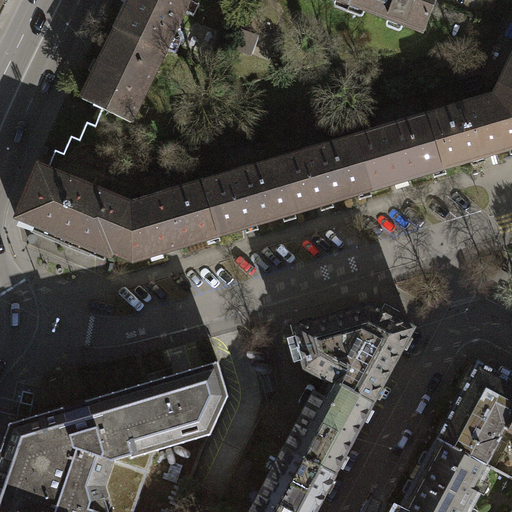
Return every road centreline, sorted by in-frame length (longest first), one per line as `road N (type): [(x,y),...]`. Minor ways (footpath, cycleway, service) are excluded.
road 1 (residential): [(23,323),(90,332),(130,326),(442,237)]
road 2 (residential): [(354,511),(462,308)]
road 3 (primary): [(0,179),(80,0)]
